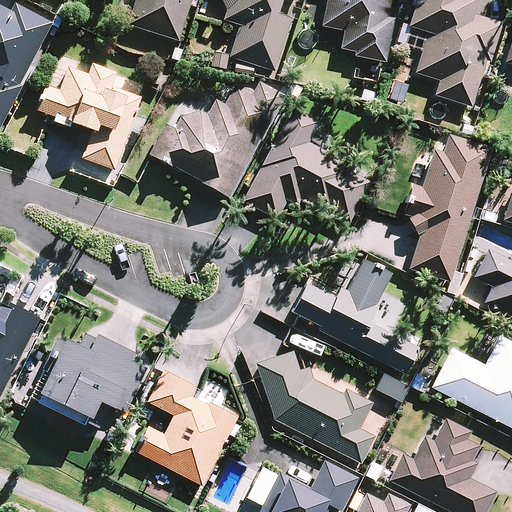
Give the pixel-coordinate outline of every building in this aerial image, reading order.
[(134,0),(127,26),(179,41),(190,0),(134,0)] [(220,28),(223,19),(239,24),(229,58),(274,72),(296,0),(204,0),(203,7),(198,22),(220,28)] [(325,0),(321,27),(343,31),(339,54),(385,63),(394,14),(387,12),(389,0),(392,0),(401,2),(401,0),(325,0)] [(415,0),(407,27),(426,33),(413,74),(438,81),(433,96),(470,108),(487,54),(490,55),(499,25),(470,16),(475,0),(415,0)] [(13,4),(11,9),(0,3),(0,124),(51,23),(13,4)] [(511,36),(503,63),(511,65),(511,36)] [(171,66),(156,61),(148,88),(162,92),(171,66)] [(36,110),(53,117),(51,121),(67,127),(69,123),(91,131),(81,158),(113,170),(140,100),(120,92),(126,78),(91,64),(87,76),(67,68),(58,91),(45,87),(36,110)] [(266,97),(232,89),(224,105),(213,100),(206,113),(179,115),(172,128),(165,125),(149,155),(229,198),(275,112),(266,97)] [(317,124),(292,110),(241,202),(275,220),(286,200),(296,206),(300,199),(346,224),(369,183),(341,168),(344,163),(307,143),(317,124)] [(432,151),(421,186),(413,183),(410,192),(404,214),(417,237),(407,269),(448,282),(490,149),(447,135),(441,154),(432,151)] [(511,187),(502,222),(511,224),(511,187)] [(511,262),(487,249),(472,278),(491,288),(482,305),(511,321),(511,262)] [(387,312),(373,305),(388,277),(360,263),(347,288),(338,283),(331,296),(325,293),(306,283),(291,313),(320,328),(318,331),(402,374),(416,349),(369,325),(372,319),(381,323),(387,312)] [(454,299),(440,292),(432,309),(445,316),(454,299)] [(0,391),(36,319),(1,302),(0,303),(0,391)] [(132,353),(85,330),(77,346),(63,339),(33,400),(82,424),(95,430),(107,405),(124,413),(145,368),(129,360),(132,353)] [(511,344),(498,337),(483,366),(450,349),(431,388),(511,428),(511,344)] [(298,372),(292,353),(256,364),(273,420),(359,463),(372,436),(357,429),(371,403),(345,390),(342,396),(311,380),(307,369),(298,372)] [(198,389),(162,371),(147,402),(173,415),(163,435),(148,428),(135,452),(200,485),(235,417),(195,397),(198,389)] [(406,386),(383,375),(375,391),(398,401),(406,386)] [(484,442),(442,421),(433,439),(425,434),(413,458),(402,453),(388,481),(448,511),(483,511),(493,492),(466,478),(484,442)] [(384,466),(371,460),(362,477),(375,484),(384,466)] [(326,511),(330,506),(340,510),(356,478),(322,461),(309,489),(262,466),(246,498),(261,505),(257,511),(326,511)] [(384,492),(380,500),(366,492),(356,511),(436,511),(418,503),(413,511),(401,511),(406,504),(384,492)]
